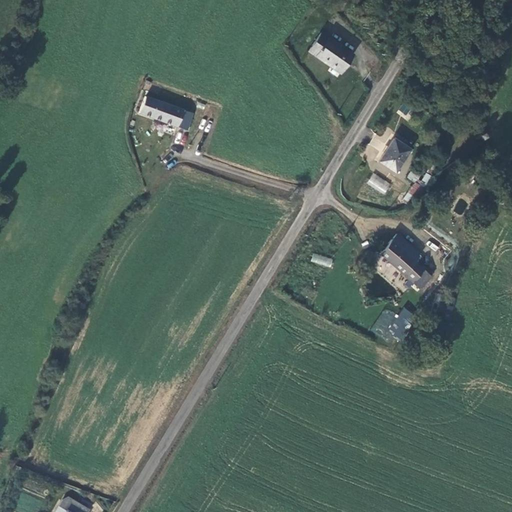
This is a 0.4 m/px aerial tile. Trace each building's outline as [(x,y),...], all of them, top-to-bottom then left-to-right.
[(351,47),(319,25),(307,43),(340,65),(351,47)] [(147,109),(187,123),(193,107),(146,90),(139,110),(145,114),(147,109)] [(397,112),(407,117),(412,107),(402,102),(397,112)] [(396,135),(380,157),(397,167),(412,145),(396,135)] [(410,172),(406,178),(415,182),(418,177),(410,172)] [(372,173),(366,184),(385,194),(391,182),(372,173)] [(409,203),(421,186),(415,182),(402,198),(409,203)] [(383,251),(423,286),(434,275),(418,260),(424,253),(401,232),(391,243),(383,251)] [(331,266),(332,258),(312,254),(311,263),(331,266)] [(408,304),(400,315),(405,319),(414,309),(408,304)] [(88,511),(90,508),(78,500),(73,508),(72,507),(69,511),(88,511)]
